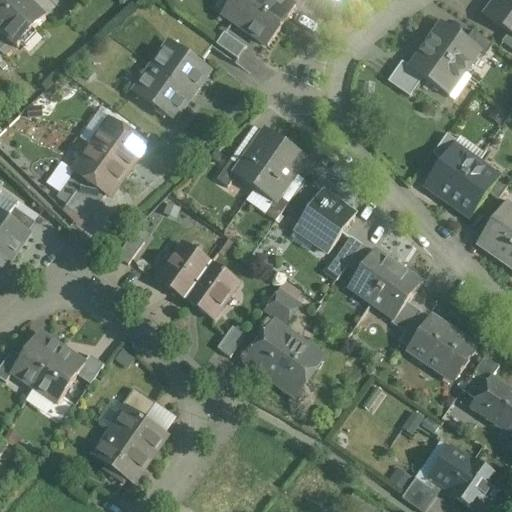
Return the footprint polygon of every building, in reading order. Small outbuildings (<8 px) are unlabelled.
[(46,22),(23,0),(0,0),(0,35),(3,39),(5,37),(18,50),(46,22)] [(282,29),(241,0),(234,0),(223,16),(268,49),(282,29)] [(282,0),(241,0),(282,29),(296,9),(282,0)] [(511,3),(507,0),(497,0),(485,18),(509,36),(511,37),(511,3)] [(467,43),(443,25),(426,48),(466,76),(481,54),(482,53),(467,43)] [(494,47),(474,33),(467,43),(482,53),(481,54),(486,57),(494,47)] [(246,50),(225,35),(216,46),(238,61),(246,50)] [(511,37),(509,36),(502,45),(511,52),(511,37)] [(209,73),(170,46),(135,94),(175,122),(209,73)] [(466,76),(426,48),(411,70),(410,71),(423,81),(449,99),(466,76)] [(411,70),(402,64),(389,84),(410,99),(423,81),(410,71),(411,70)] [(146,149),(110,123),(92,149),(128,174),(146,149)] [(241,170),(235,178),(236,179),(255,192),(287,146),(267,132),(241,170)] [(448,137),(434,156),(443,163),(454,148),(455,149),(458,144),(448,137)] [(287,146),(255,192),(273,205),(274,206),(280,198),(307,160),(287,146)] [(443,163),(426,188),(449,204),(477,164),(455,149),(454,148),(443,163)] [(128,174),(92,149),(74,174),(75,174),(107,196),(110,199),(128,174)] [(231,163),(217,183),(228,190),(236,179),(235,178),(241,170),(231,163)] [(499,180),(477,164),(449,204),(472,220),(489,196),(500,181),(499,180)] [(107,196),(75,174),(55,202),(65,210),(76,195),(97,210),(107,196)] [(499,180),(500,181),(489,196),(499,202),(511,183),(511,182),(502,175),(499,180)] [(18,205),(3,194),(0,198),(0,248),(14,259),(30,236),(29,235),(7,220),(14,210),(18,205)] [(97,210),(76,195),(65,210),(86,224),(97,210)] [(323,195),(297,233),(329,255),(355,218),(323,195)] [(280,198),(274,206),(273,205),(265,217),(276,224),(290,205),(280,198)] [(486,245),(484,249),(505,264),(511,253),(511,209),(500,225),(486,245)] [(36,225),(14,210),(7,220),(29,235),(36,225)] [(490,218),(476,238),(486,245),(500,225),(490,218)] [(133,237),(117,259),(128,268),(145,245),(133,237)] [(351,240),(336,261),(348,269),(362,248),(351,240)] [(211,266),(184,247),(158,283),(186,302),(211,266)] [(0,279),(14,259),(0,248),(0,279)] [(362,248),(348,269),(359,276),(374,255),(362,248)] [(359,276),(348,291),(371,307),(399,268),(376,252),(374,255),(359,276)] [(211,266),(186,302),(214,322),(239,286),(211,266)] [(399,268),(371,307),(393,323),(394,323),(407,305),(422,284),(399,268)] [(296,306),(280,294),(266,314),(282,325),(296,306)] [(407,305),(394,323),(393,323),(392,326),(405,335),(420,314),(407,305)] [(430,321),(420,314),(405,335),(399,344),(409,351),(420,335),(424,337),(433,324),(430,321)] [(447,333),(433,324),(424,337),(420,335),(409,351),(407,355),(425,368),(428,364),(455,383),(476,353),(456,339),(457,337),(456,335),(455,333),(453,332),(451,331),(448,332),(447,333)] [(246,338),(233,329),(217,351),(230,361),(246,338)] [(322,363),(277,330),(252,365),(297,398),(322,363)] [(19,365),(12,375),(13,376),(35,391),(62,352),(39,336),(19,365)] [(62,352),(35,391),(58,407),(77,379),(85,368),(84,367),(62,352)] [(9,358),(0,370),(0,381),(6,386),(13,376),(12,375),(19,365),(9,358)] [(90,358),(84,367),(85,368),(77,379),(91,388),(104,368),(90,358)] [(511,393),(493,380),(471,411),(511,439),(511,393)] [(156,407),(134,392),(122,409),(127,413),(128,412),(144,423),(156,407)] [(144,423),(128,412),(127,413),(112,435),(151,462),(167,439),(144,423)] [(262,448),(238,430),(229,442),(254,460),(262,448)] [(151,462),(112,435),(94,459),(107,468),(104,473),(124,487),(127,482),(134,486),(151,462)] [(0,459),(8,448),(0,442),(0,459)] [(472,465),(451,451),(430,481),(452,495),(451,497),(473,511),(484,511),(491,502),(486,499),(498,481),(473,464),(472,465)] [(402,488),(410,478),(399,470),(391,481),(402,488)] [(426,511),(437,497),(416,482),(402,501),(417,511),(426,511)]
